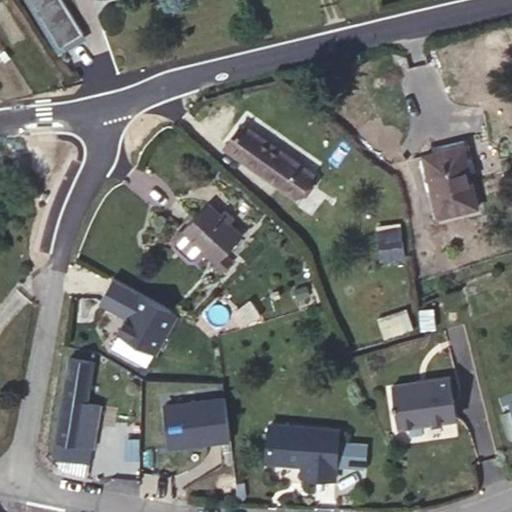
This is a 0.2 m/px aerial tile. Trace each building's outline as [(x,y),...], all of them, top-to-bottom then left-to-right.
[(62,0),(30,0),(61,48),(83,33),(62,0)] [(242,126),(226,148),(297,197),(313,176),(242,126)] [(463,146),(424,156),(439,217),(478,208),(463,146)] [(219,263),(227,254),(244,235),(231,224),(221,215),(209,205),(176,241),(176,248),(192,262),(199,262),(207,253),(219,263)] [(221,215),(231,224),(236,219),(226,209),(221,215)] [(374,226),(382,264),(406,259),(398,221),(374,226)] [(235,261),(227,254),(219,263),(215,266),(223,274),(235,261)] [(177,314),(114,278),(101,301),(128,317),(119,333),(154,354),(177,314)] [(379,317),(382,335),(407,331),(404,312),(379,317)] [(72,358),(56,439),(87,445),(95,446),(102,403),(87,401),(94,362),(72,358)] [(426,380),(430,423),(457,420),(452,377),(426,380)] [(400,426),(430,423),(426,380),(396,383),(397,404),(394,404),(394,409),(398,408),(400,426)] [(225,395),(168,403),(173,445),(230,438),(225,395)] [(511,438),(511,409),(503,412),(511,439),(511,438)] [(270,424),(267,462),(303,465),(302,477),(335,480),(338,430),(270,424)] [(87,445),(56,439),(54,450),(84,456),(87,445)]
